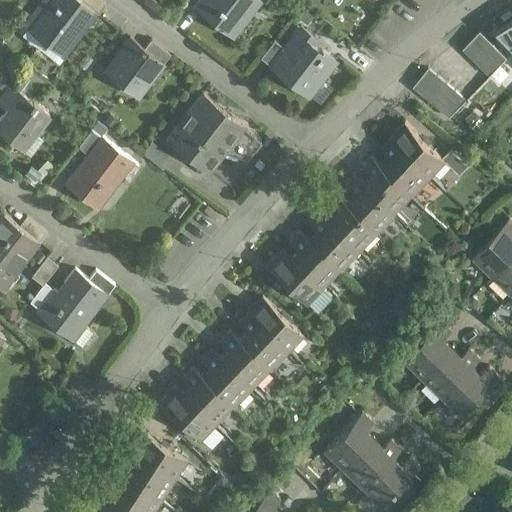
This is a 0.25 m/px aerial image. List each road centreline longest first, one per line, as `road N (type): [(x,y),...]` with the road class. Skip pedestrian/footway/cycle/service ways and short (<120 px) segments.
road 1 (residential): [(124,0),(320,151)]
road 2 (residential): [(174,296),(40,484)]
road 3 (residential): [(473,0),(320,151)]
road 4 (residential): [(0,171),(174,296)]
road 5 (residential): [(320,151),(174,296)]
road 6 (residential): [(428,511),(484,464),(511,423)]
